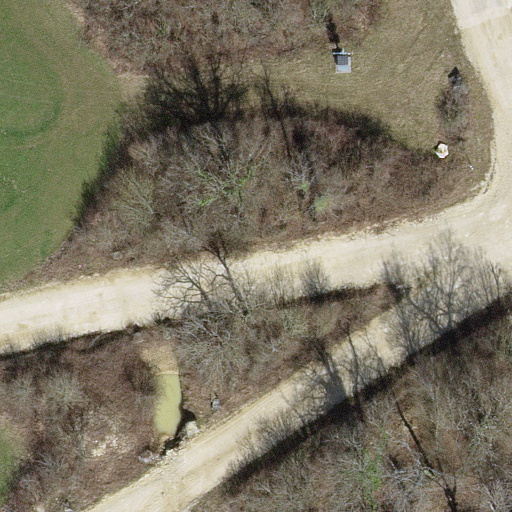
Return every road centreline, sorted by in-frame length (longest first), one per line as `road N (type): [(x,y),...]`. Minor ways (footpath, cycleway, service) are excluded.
road 1 (track): [(511,240),(53,315),(0,331)]
road 2 (track): [(503,242),(123,511)]
